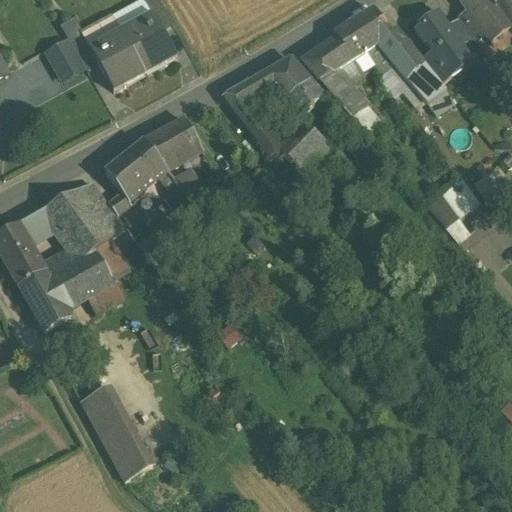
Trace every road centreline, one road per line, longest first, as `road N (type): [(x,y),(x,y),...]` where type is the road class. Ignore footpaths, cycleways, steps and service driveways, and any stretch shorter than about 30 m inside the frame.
road 1 (secondary): [(0,202),(349,0)]
road 2 (track): [(0,289),(131,511)]
